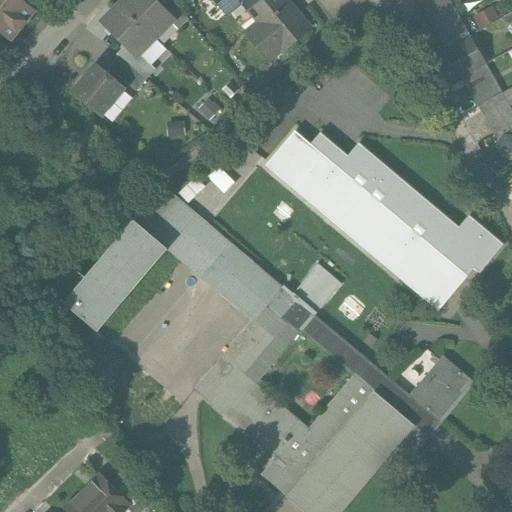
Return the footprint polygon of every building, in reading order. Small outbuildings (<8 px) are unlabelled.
[(0,0),(0,34),(9,42),(33,12),(18,0),(0,0)] [(124,0),(120,4),(122,6),(154,38),(170,22),(171,21),(158,8),(154,3),(156,1),(154,0),(124,0)] [(169,0),(166,0),(158,8),(171,21),(170,22),(178,31),(188,21),(169,0)] [(179,0),(182,10),(195,8),(193,0),(179,0)] [(210,0),(216,7),(222,7),(227,14),(241,3),(244,0),(210,0)] [(263,0),(244,0),(241,3),(250,13),(254,10),(253,9),(263,0)] [(310,30),(285,0),(263,0),(253,9),(254,10),(264,23),(249,36),(270,62),(310,30)] [(448,0),(416,0),(427,21),(452,8),(448,0)] [(155,40),(154,38),(122,6),(102,25),(118,41),(121,39),(127,44),(139,56),(140,55),(155,40)] [(469,37),(452,8),(427,21),(444,50),(469,37)] [(486,66),(469,37),(444,50),(427,59),(444,88),(461,79),(486,66)] [(139,56),(127,44),(116,55),(119,57),(137,72),(147,62),(140,55),(139,56)] [(146,80),(137,72),(119,57),(109,69),(136,92),(146,80)] [(502,94),(486,66),(461,79),(478,107),(502,94)] [(123,90),(95,67),(72,94),(100,117),(123,90)] [(511,126),(511,111),(502,94),(478,107),(494,136),(511,126)] [(298,126),(268,162),(441,307),(478,263),(482,266),(504,240),(471,212),(461,223),(363,140),(352,153),(324,130),(315,141),(298,126)] [(475,384),(443,357),(410,396),(315,315),(344,281),(318,260),(289,294),(162,186),(63,303),(96,331),(166,250),(252,323),(195,390),(275,458),(260,475),(303,511),(342,511),(387,460),(401,471),(475,384)] [(119,474),(107,486),(126,506),(126,507),(130,511),(143,511),(150,506),(119,474)] [(107,486),(99,478),(67,509),(70,511),(120,511),(126,507),(126,506),(107,486)]
